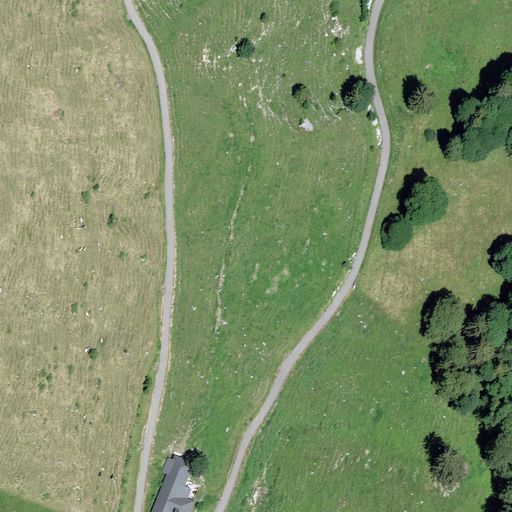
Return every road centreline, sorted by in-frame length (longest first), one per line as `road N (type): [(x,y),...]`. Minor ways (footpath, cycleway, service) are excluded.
road 1 (track): [(220,511),(290,360),(347,289),(374,207),(385,138),(371,70),(378,0)]
road 2 (track): [(130,0),(164,94),(171,269),(138,511)]
